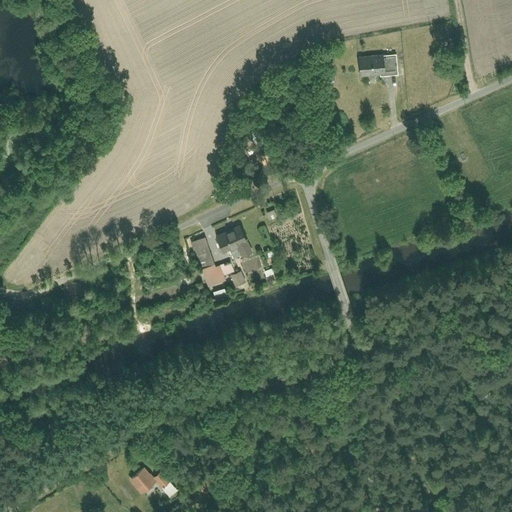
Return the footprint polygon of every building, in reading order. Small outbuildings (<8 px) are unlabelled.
[(391,54),(391,47),(376,48),(376,54),(361,54),(362,75),(402,73),(402,54),(391,54)] [(236,254),(250,249),(241,225),(215,235),(221,251),(233,246),(236,254)] [(206,234),(189,241),(204,279),(221,272),(206,234)] [(266,260),(258,263),(261,271),(269,268),(266,260)] [(239,274),(235,263),(225,267),(229,278),(239,274)] [(217,280),(207,283),(211,293),(221,289),(217,280)] [(140,460),(125,471),(135,483),(149,472),(140,460)] [(156,463),(148,469),(150,472),(158,466),(156,463)]
